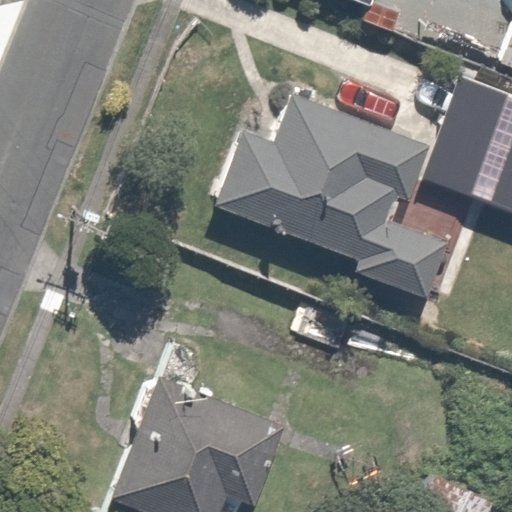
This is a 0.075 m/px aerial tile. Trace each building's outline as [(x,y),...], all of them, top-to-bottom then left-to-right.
[(274,0),(270,15),(345,38),(356,0),(274,0)] [(511,10),(492,67),(511,73),(511,10)] [(404,158),(224,81),(160,228),(368,318),(403,240),(374,227),(404,158)] [(511,143),(511,131),(412,94),(392,148),(437,164),(420,210),(479,232),(511,143)] [(213,511),(243,448),(99,382),(62,465),(69,469),(49,511),(186,511),(189,506),(203,511),(213,511)]
